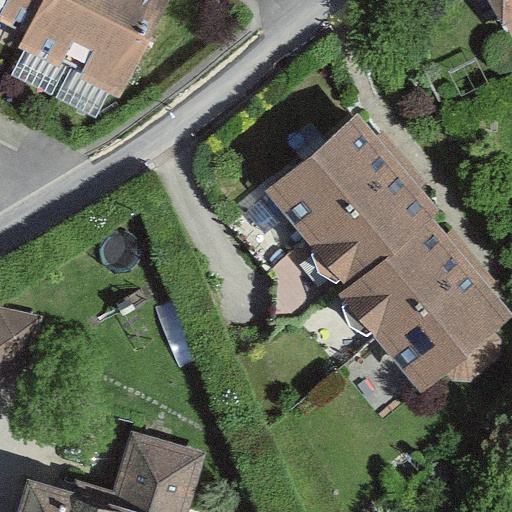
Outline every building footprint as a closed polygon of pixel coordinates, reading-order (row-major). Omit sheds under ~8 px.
[(0,0),(0,10),(36,27),(50,0),(0,0)] [(50,0),(36,27),(29,44),(116,87),(159,0),(50,0)] [(511,0),(502,0),(511,17),(511,0)] [(265,194),(308,244),(308,243),(397,168),(355,118),(265,194)] [(397,168),(308,243),(346,287),(428,218),(435,212),(397,168)] [(346,287),(385,333),(466,264),(428,218),(346,287)] [(466,264),(385,333),(427,379),(444,364),(459,381),(477,384),(506,360),(508,343),(494,326),(508,315),(466,264)] [(44,320),(0,309),(0,386),(34,364),(44,320)] [(111,511),(29,486),(20,511),(190,511),(207,457),(133,435),(111,511)]
